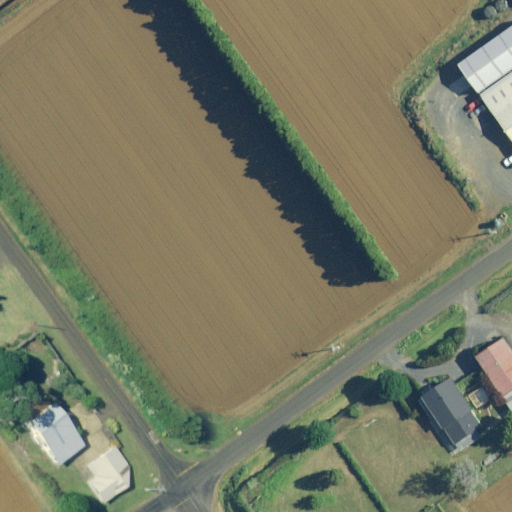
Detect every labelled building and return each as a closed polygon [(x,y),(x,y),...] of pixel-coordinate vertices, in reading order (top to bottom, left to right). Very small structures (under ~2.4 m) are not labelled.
[(511,69),(481,91),(511,135),(511,69)] [(472,94),(481,107),(486,104),(477,91),(472,94)] [(414,109),(425,127),(432,122),(430,119),(444,111),(434,93),(419,102),(421,105),(414,109)] [(461,98),(471,115),(478,111),(467,94),(461,98)] [(485,367),(502,394),(511,388),(511,348),(503,336),(476,354),(485,367)] [(473,407),(457,384),(451,375),(433,387),(424,393),(422,394),(443,427),(444,426),(455,442),(462,438),(482,424),(472,408),(473,407)] [(53,459),(75,443),(78,440),(47,397),(45,398),(21,416),(19,417),(51,460),(53,459)] [(393,437),(398,447),(403,444),(398,435),(393,437)] [(98,499),(122,482),(126,463),(110,441),(83,460),(90,471),(84,476),(83,477),(98,499)]
